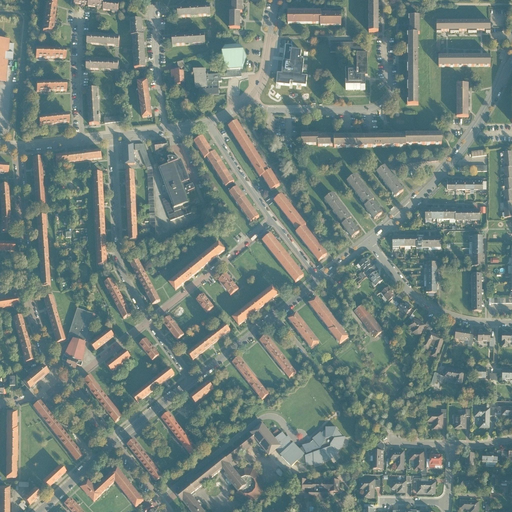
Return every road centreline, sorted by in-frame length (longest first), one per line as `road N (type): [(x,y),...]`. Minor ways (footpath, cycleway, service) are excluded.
road 1 (residential): [(511,63),(460,152),(367,242)]
road 2 (residential): [(111,136),(119,269),(148,321)]
road 3 (residential): [(247,97),(268,110),(365,110),(387,98),(391,66)]
road 4 (residential): [(367,242),(429,307),(456,319),(511,324)]
road 5 (residential): [(192,381),(320,280)]
road 6 (residential): [(271,219),(148,321)]
road 7 (residential): [(82,139),(81,13)]
road 8 (residential): [(166,130),(156,10)]
